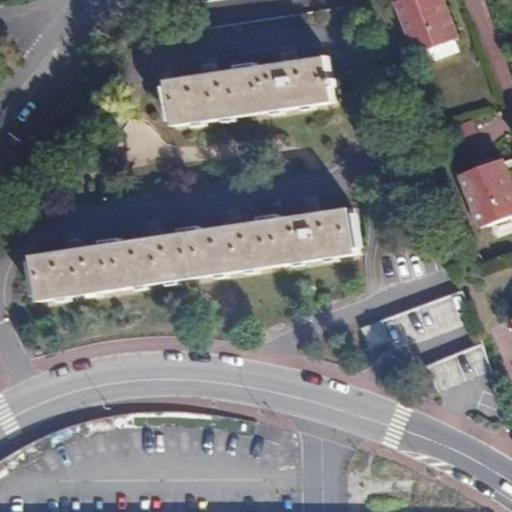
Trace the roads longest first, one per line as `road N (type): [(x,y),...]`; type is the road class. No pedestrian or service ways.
road 1 (tertiary): [(511,485),(453,452),(322,402),(208,381),(106,383),(0,423)]
road 2 (secondary): [(0,140),(80,39)]
